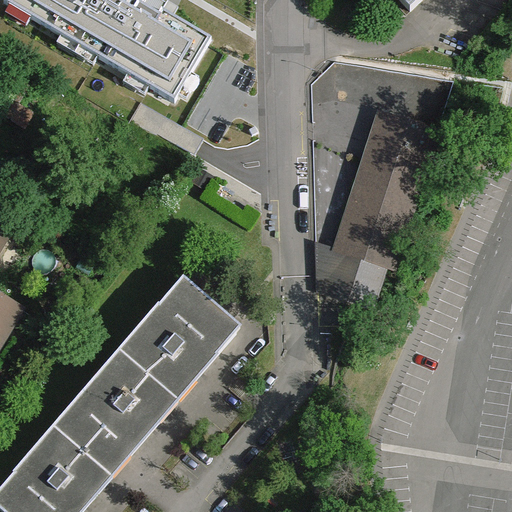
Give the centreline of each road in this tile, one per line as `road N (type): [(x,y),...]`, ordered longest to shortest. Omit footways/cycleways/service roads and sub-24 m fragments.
road 1 (residential): [(284,0),(299,368),(181,511)]
road 2 (unknown): [(292,154),(39,0)]
